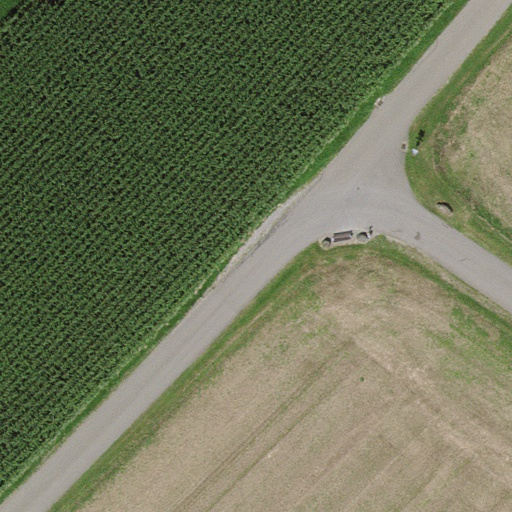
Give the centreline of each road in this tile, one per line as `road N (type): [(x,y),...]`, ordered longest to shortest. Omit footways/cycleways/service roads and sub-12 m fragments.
road 1 (residential): [(22,511),(362,177)]
road 2 (residential): [(362,177),(505,0)]
road 3 (residential): [(362,177),(511,281)]
